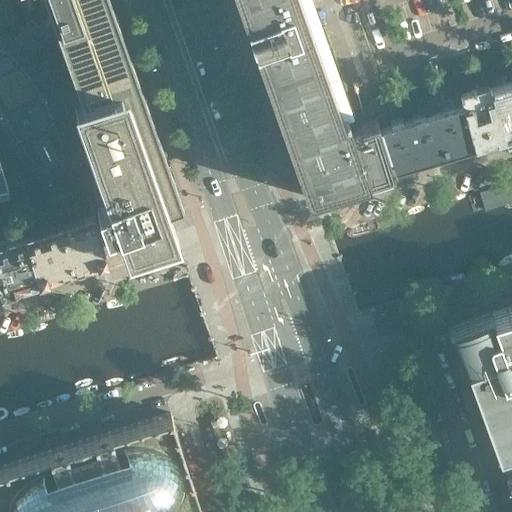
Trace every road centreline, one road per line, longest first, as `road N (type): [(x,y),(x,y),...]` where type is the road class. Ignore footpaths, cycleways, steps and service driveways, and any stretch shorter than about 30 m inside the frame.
road 1 (residential): [(0,442),(270,361)]
road 2 (primary): [(145,0),(230,239)]
road 3 (residential): [(511,151),(271,227)]
road 4 (residential): [(230,239),(0,310)]
road 5 (primary): [(271,227),(192,0)]
road 6 (residential): [(410,318),(479,511)]
road 7 (primary): [(370,511),(315,346)]
road 8 (primary): [(270,361),(322,511)]
road 9 (primary): [(230,239),(270,361)]
road 10 (primary): [(315,346),(271,227)]
